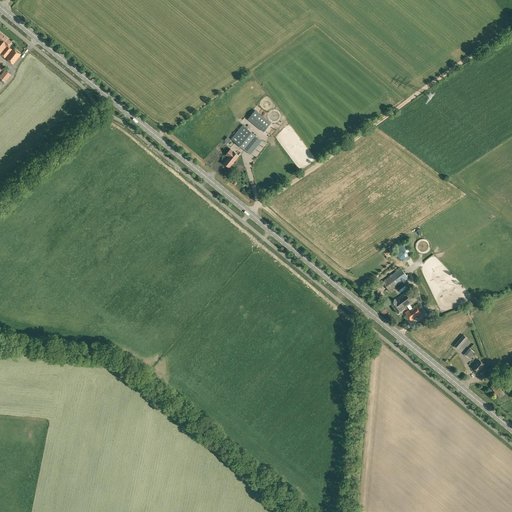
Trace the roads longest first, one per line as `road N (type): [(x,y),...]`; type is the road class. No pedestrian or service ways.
road 1 (primary): [(511,429),(0,7)]
road 2 (track): [(511,28),(249,213)]
road 3 (track): [(352,511),(365,323)]
road 4 (track): [(0,337),(120,357),(152,383)]
road 5 (track): [(0,203),(112,99)]
